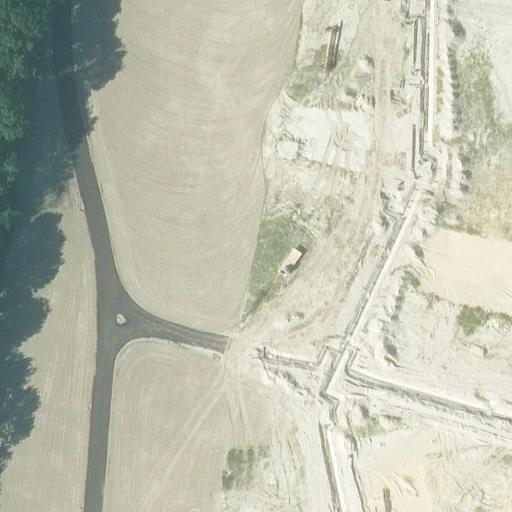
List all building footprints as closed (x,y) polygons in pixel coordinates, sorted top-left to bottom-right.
[(364,0),(362,0),(362,13),(388,13),(388,0),(364,0)] [(471,0),(466,29),(487,33),(493,0),(471,0)] [(511,0),(493,0),(487,33),(507,37),(511,10),(511,0)] [(337,17),(337,29),(345,29),(345,17),(337,17)] [(345,17),(345,29),(353,29),(353,17),(345,17)] [(318,53),(314,94),(338,97),(342,55),(318,53)] [(342,55),(338,97),(360,99),(365,57),(342,55)] [(365,57),(360,99),(384,102),(386,85),(399,87),(401,61),(365,57)] [(474,60),(474,72),(482,72),(482,60),(474,60)] [(482,60),(482,72),(490,72),(490,60),(482,60)] [(460,94),(460,118),(502,118),(502,82),(480,81),(477,81),(477,94),(460,94)] [(460,118),(459,142),(476,142),(476,155),(501,155),(502,118),(460,118)] [(464,171),(457,194),(498,206),(508,170),(483,163),(480,176),(464,171)] [(280,183),(274,207),(286,211),(284,216),(308,223),(309,217),(321,177),(298,170),(293,187),(280,183)] [(321,177),(309,217),(331,224),(343,183),(321,177)] [(343,183),(331,224),(366,234),(373,209),(361,206),(366,190),(343,183)] [(457,194),(451,217),(467,222),(463,234),(488,241),(498,206),(457,194)] [(293,244),(290,255),(298,257),(301,246),(293,244)] [(301,246),(298,257),(306,260),(309,248),(301,246)] [(259,280),(251,322),(285,328),(294,286),(259,280)] [(294,286),(285,328),(320,335),(328,293),(294,286)] [(411,298),(408,309),(416,311),(419,300),(411,298)] [(419,300),(416,311),(423,314),(427,302),(419,300)] [(450,309),(447,320),(455,323),(458,311),(450,309)] [(458,311),(455,323),(463,325),(466,313),(458,311)] [(490,320),(486,332),(494,334),(497,322),(490,320)] [(390,322),(379,360),(400,366),(411,328),(390,322)] [(497,322),(494,334),(502,336),(505,325),(497,322)] [(411,328),(400,366),(420,371),(431,333),(411,328)] [(431,333),(420,371),(439,377),(450,339),(431,333)] [(450,339),(439,377),(459,383),(470,345),(450,339)] [(470,345),(459,383),(478,388),(489,350),(470,345)] [(489,350),(478,388),(499,394),(510,356),(489,350)] [(208,506),(208,511),(279,511),(280,505),(274,505),(274,494),(284,494),(284,482),(291,482),(292,462),(285,462),(285,445),(261,444),(261,464),(253,463),(254,460),(217,459),(216,480),(223,480),(223,490),(215,490),(215,506),(208,506)] [(511,486),(505,451),(485,455),(494,499),(511,494),(511,486)] [(485,455),(465,459),(473,502),(494,499),(485,455)] [(465,459),(445,463),(453,506),(473,502),(465,459)] [(445,463),(424,467),(432,510),(453,506),(445,463)]
